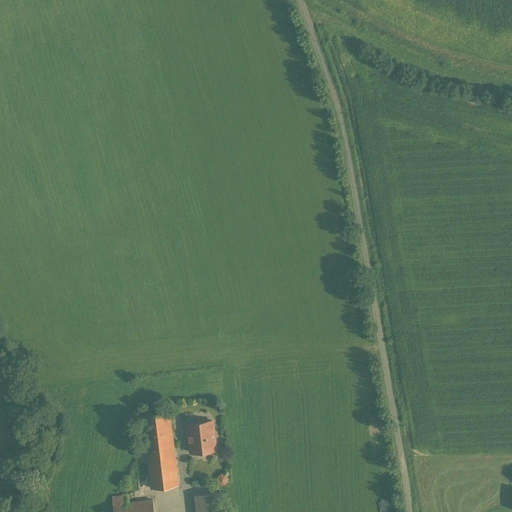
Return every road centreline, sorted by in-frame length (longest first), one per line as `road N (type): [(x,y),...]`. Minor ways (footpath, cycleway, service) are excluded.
road 1 (unclassified): [(409,511),(345,140),(303,0)]
road 2 (track): [(308,11),(423,71),(511,93)]
